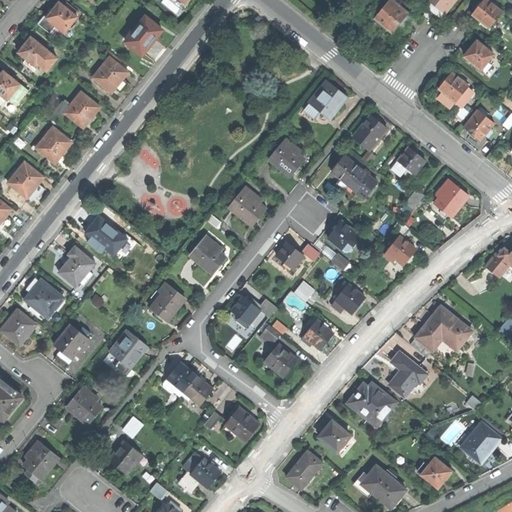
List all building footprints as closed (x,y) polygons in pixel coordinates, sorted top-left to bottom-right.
[(393,32),(409,13),(409,12),(394,0),(389,0),(375,18),(386,27),(393,32)] [(428,0),(418,0),(441,18),(444,13),(428,0)] [(428,0),(444,13),(445,14),(452,5),(456,0),(428,0)] [(484,0),(479,7),(472,15),(489,29),(503,12),(487,0),(484,0)] [(65,33),(77,17),(76,16),(79,13),(68,5),(66,8),(63,6),(59,3),(53,10),(47,18),(45,16),(39,24),(50,33),(56,26),(65,33)] [(413,17),(409,13),(393,32),(386,27),(383,31),(394,40),(404,29),(413,17)] [(137,35),(129,44),(143,55),(150,46),(162,31),(146,18),(134,33),(137,35)] [(127,42),(129,44),(137,35),(134,33),(127,42)] [(48,70),(57,59),(31,38),(26,45),(19,53),(26,59),(23,63),(32,70),(38,63),(48,70)] [(481,70),(482,70),(488,62),(494,55),(490,51),(483,46),(477,41),(472,47),(465,56),(481,70)] [(110,57),(93,78),(112,93),(120,83),(129,72),(110,57)] [(488,62),(482,70),(486,73),(492,65),(488,62)] [(0,103),(2,105),(7,99),(8,100),(20,84),(4,72),(0,76),(0,103)] [(445,81),(439,89),(443,92),(455,102),(461,106),(462,107),(474,92),(468,88),(469,86),(452,72),(445,81)] [(327,81),(321,89),(323,91),(312,105),(329,119),(339,107),(347,97),(327,81)] [(82,92),(69,108),(63,103),(57,110),(63,115),(65,113),(84,128),(93,116),(100,107),(82,92)] [(455,102),(443,92),(438,98),(450,108),(455,102)] [(469,113),(462,107),(461,106),(453,116),(461,122),(469,113)] [(479,110),(486,116),(488,113),(481,107),(479,110)] [(485,135),(490,128),(494,123),(486,116),(479,110),(478,109),(464,127),(471,133),(481,140),(485,135)] [(511,113),(502,125),(508,129),(511,124),(511,113)] [(371,115),(353,137),(370,151),(387,129),(377,121),(371,115)] [(53,127),(37,148),(56,163),(64,153),(72,142),(53,127)] [(285,139),(269,159),(291,177),(299,167),(305,160),(299,155),(301,152),(285,139)] [(409,147),(393,168),(401,175),(406,168),(415,175),(426,160),(417,153),(409,147)] [(369,151),(362,160),(367,164),(375,156),(369,151)] [(345,156),(332,172),(338,177),(348,185),(361,169),(363,167),(356,161),(355,163),(345,156)] [(25,162),(9,183),(27,198),(36,188),(44,177),(25,162)] [(361,169),(348,185),(356,191),(365,199),(378,183),(361,169)] [(446,190),(435,204),(452,218),(461,206),(469,196),(449,180),(443,187),(446,190)] [(246,188),(230,208),(252,225),(259,216),(266,208),(252,197),(254,195),(246,188)] [(417,190),(403,209),(410,214),(424,196),(417,190)] [(0,199),(0,224),(4,220),(12,209),(0,199)] [(211,214),(206,220),(216,228),(221,222),(211,214)] [(93,225),(86,233),(112,254),(118,246),(120,248),(127,239),(100,217),(93,225)] [(399,220),(394,226),(404,235),(410,228),(399,220)] [(336,228),(328,238),(342,249),(349,241),(354,245),(361,237),(342,221),(336,228)] [(207,236),(191,257),(212,274),(221,264),(226,257),(220,252),(223,249),(207,236)] [(400,236),(385,255),(393,262),(396,258),(404,265),(410,257),(416,249),(400,236)] [(283,248),(277,256),(285,262),(282,266),(290,272),(293,269),(304,255),(288,242),(283,248)] [(308,244),(302,251),(314,261),(320,253),(308,244)] [(66,265),(60,272),(76,286),(80,282),(89,271),(96,263),(75,246),(68,255),(71,257),(66,265)] [(497,254),(487,266),(500,277),(510,265),(511,266),(511,260),(508,258),(511,253),(504,248),(498,255),(497,254)] [(338,254),(332,261),(344,270),(349,263),(338,254)] [(63,262),(66,265),(71,257),(68,255),(65,258),(63,262)] [(93,274),(89,271),(80,282),(83,285),(93,274)] [(34,289),(26,300),(33,305),(29,309),(39,317),(42,313),(49,318),(64,298),(42,280),(34,289)] [(304,281),(294,293),(306,302),(315,290),(304,281)] [(162,294),(151,308),(168,322),(178,309),(186,300),(165,283),(159,291),(162,294)] [(349,285),(332,305),(341,312),(345,307),(353,313),(359,305),(365,298),(349,285)] [(105,302),(96,295),(92,300),(92,304),(97,307),(101,307),(105,302)] [(266,299),(261,305),(250,296),(247,299),(260,310),(269,317),(277,307),(266,299)] [(238,303),(232,311),(240,317),(237,321),(246,328),(260,310),(247,299),(244,297),(238,303)] [(427,324),(416,337),(433,351),(445,336),(459,347),(472,331),(441,306),(427,324)] [(10,319),(1,330),(21,345),(37,325),(18,310),(10,319)] [(511,318),(510,317),(500,328),(508,334),(511,328),(511,318)] [(277,320),(272,326),(283,334),(288,328),(277,320)] [(317,321),(302,339),(310,346),(313,342),(321,349),(329,340),(333,334),(317,321)] [(71,324),(54,345),(60,350),(62,351),(58,356),(68,364),(78,352),(81,355),(91,342),(89,339),(87,337),(79,331),(71,324)] [(275,341),(281,334),(269,325),(264,332),(265,333),(275,341)] [(83,326),(79,331),(87,337),(91,333),(83,326)] [(124,341),(113,354),(130,368),(140,356),(148,347),(128,330),(122,338),(124,341)] [(271,346),(275,341),(265,333),(261,338),(271,346)] [(415,339),(410,344),(427,358),(432,352),(415,339)] [(279,344),(265,362),(284,377),(292,368),(298,360),(279,344)] [(420,382),(421,382),(427,374),(400,352),(396,357),(392,362),(402,370),(390,385),(405,397),(412,388),(418,381),(420,382)] [(163,385),(173,393),(178,387),(184,392),(197,376),(188,369),(181,363),(163,385)] [(466,375),(473,376),(475,365),(468,363),(466,375)] [(197,376),(184,392),(201,405),(214,390),(204,382),(197,376)] [(0,416),(4,420),(23,397),(0,378),(0,416)] [(423,384),(421,382),(420,382),(418,381),(412,388),(417,392),(423,384)] [(358,392),(349,403),(377,426),(396,403),(372,384),(369,388),(364,384),(358,392)] [(83,387),(67,407),(89,425),(97,415),(103,407),(89,396),(91,393),(83,387)] [(473,395),(466,404),(474,409),(478,408),(482,403),(473,395)] [(241,408),(226,426),(245,441),(260,423),(249,415),(241,408)] [(215,411),(205,424),(212,429),(222,417),(215,411)] [(134,417),(123,430),(130,435),(140,422),(134,417)] [(457,420),(441,436),(449,444),(465,428),(457,420)] [(338,451),(344,444),(351,436),(332,421),(332,422),(331,421),(325,427),(327,428),(325,430),(319,437),(337,452),(338,451)] [(466,436),(458,446),(480,464),(494,448),(504,435),(488,421),(485,425),(481,422),(468,438),(466,436)] [(125,440),(109,459),(118,467),(127,474),(136,462),(137,463),(143,455),(125,440)] [(29,460),(25,465),(30,470),(27,475),(35,482),(39,477),(41,479),(52,467),(59,457),(39,441),(26,457),(29,460)] [(344,444),(338,451),(342,454),(348,447),(344,444)] [(308,451),(287,477),(294,483),(302,489),(323,463),(308,451)] [(184,468),(188,472),(192,474),(204,459),(196,453),(184,468)] [(436,458),(429,467),(422,474),(422,475),(439,488),(445,479),(446,478),(447,479),(452,473),(451,473),(452,471),(436,458)] [(204,459),(192,474),(200,481),(208,488),(215,479),(220,472),(204,459)] [(418,471),(422,474),(429,467),(425,463),(418,471)] [(377,466),(362,484),(391,508),(400,498),(406,490),(377,466)] [(191,493),(200,481),(192,474),(188,472),(179,483),(191,493)] [(157,482),(151,490),(162,500),(169,492),(157,482)] [(0,494),(0,511),(15,511),(3,502),(5,499),(2,496),(0,494)] [(168,503),(160,511),(178,511),(180,510),(171,502),(169,504),(168,503)]
